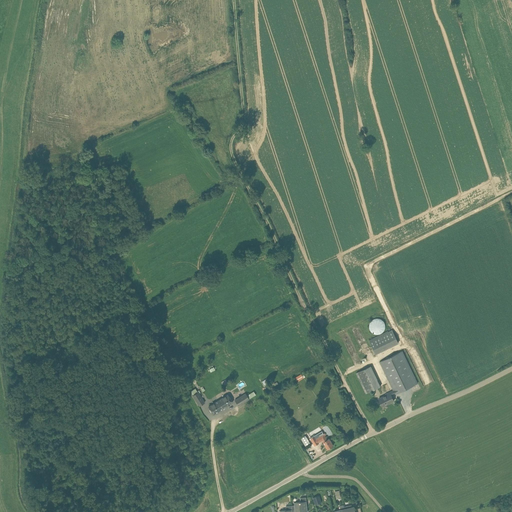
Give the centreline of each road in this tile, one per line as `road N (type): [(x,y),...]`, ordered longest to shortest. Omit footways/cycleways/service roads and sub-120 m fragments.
road 1 (track): [(234,0),(243,122),(230,140),(232,154),(373,432)]
road 2 (track): [(511,192),(366,265),(403,345),(341,375)]
road 3 (unclassified): [(231,511),(373,432),(511,368)]
